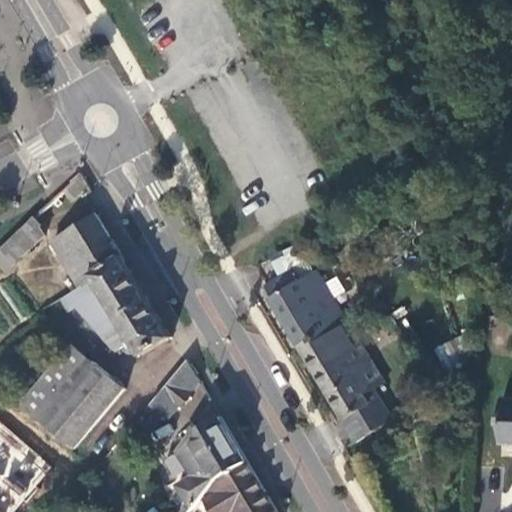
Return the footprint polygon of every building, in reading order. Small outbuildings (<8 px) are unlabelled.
[(74,199),(88,189),(83,179),(68,191),(74,199)] [(54,245),(80,291),(81,293),(95,284),(91,277),(123,259),(98,219),(54,245)] [(47,240),(37,221),(0,253),(0,263),(9,274),(47,240)] [(171,339),(123,259),(91,277),(95,284),(81,293),(81,294),(79,293),(64,304),(70,314),(75,310),(92,328),(102,340),(115,353),(132,344),(141,357),(171,339)] [(267,301),(298,350),(328,331),(329,333),(346,322),(319,278),(316,272),(299,282),(293,272),(265,288),(271,298),(267,301)] [(356,446),(387,428),(394,424),(385,410),(374,392),(384,385),(346,322),(329,333),(328,331),(298,350),(356,446)] [(96,364),(89,363),(80,360),(73,353),(26,410),(43,425),(96,364)] [(96,364),(43,425),(75,452),(125,389),(96,364)] [(200,383),(188,364),(152,409),(168,421),(181,407),(183,410),(192,399),(189,397),(200,383)] [(511,406),(506,407),(503,452),(511,452),(511,406)] [(177,452),(191,476),(196,483),(205,494),(217,481),(246,462),(221,419),(192,436),(177,452)] [(0,511),(12,511),(48,467),(0,424),(0,511)] [(274,511),(246,462),(217,481),(205,494),(200,499),(204,505),(208,511),(274,511)] [(175,497),(185,511),(198,511),(204,505),(200,499),(205,494),(196,483),(175,497)]
